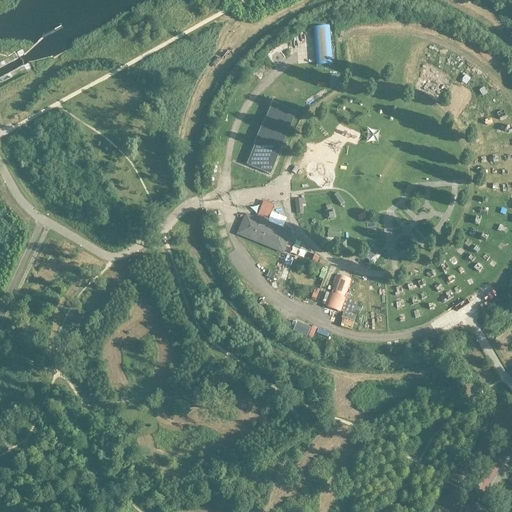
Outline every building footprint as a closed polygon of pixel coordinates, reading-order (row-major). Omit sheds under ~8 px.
[(329,27),(313,28),(316,66),(332,65),(329,27)] [(294,113),(273,105),(248,166),(269,174),(294,113)] [(332,209),(324,211),(327,219),(335,217),(332,209)] [(245,216),(239,231),(238,234),(282,252),(290,234),(245,216)] [(352,280),(337,275),(329,298),(344,304),(352,280)]
